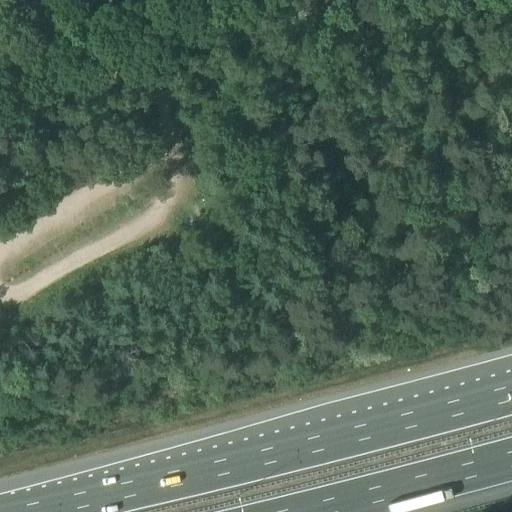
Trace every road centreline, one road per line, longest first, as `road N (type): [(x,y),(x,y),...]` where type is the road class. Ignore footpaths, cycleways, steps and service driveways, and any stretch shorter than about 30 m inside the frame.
road 1 (motorway): [(511,392),(30,511)]
road 2 (motorway): [(307,511),(511,458)]
